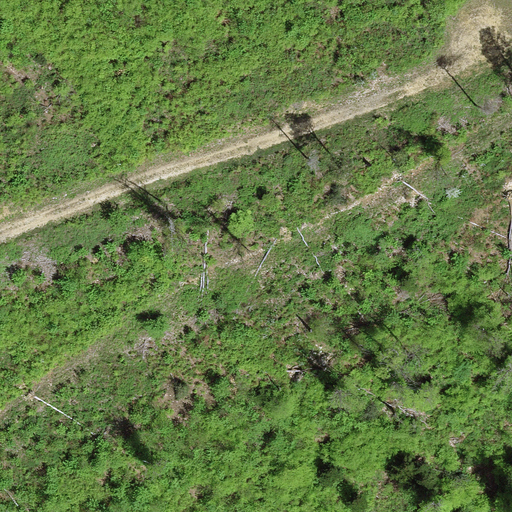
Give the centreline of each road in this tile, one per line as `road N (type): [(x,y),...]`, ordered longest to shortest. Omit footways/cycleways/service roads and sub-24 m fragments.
road 1 (track): [(0,417),(148,316),(385,199),(511,115)]
road 2 (track): [(511,48),(0,228)]
